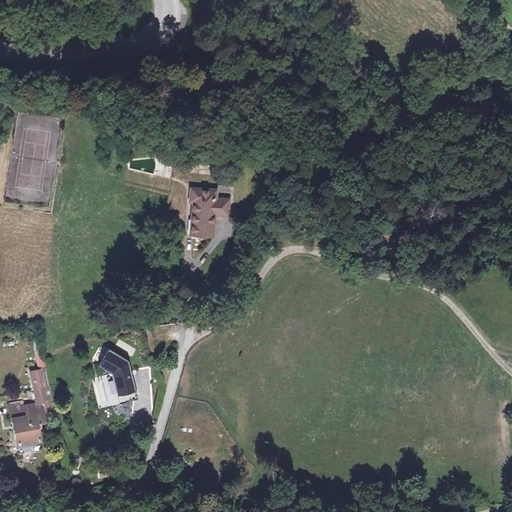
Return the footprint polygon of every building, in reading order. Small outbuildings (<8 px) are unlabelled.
[(197,202),(193,220),(204,222),(202,237),(213,239),(216,218),(230,220),(232,204),(218,203),(220,192),(195,188),(194,202),(197,202)] [(204,222),(193,220),(191,235),(202,237),(204,222)] [(112,349),(101,365),(116,375),(117,378),(115,378),(119,396),(138,392),(131,361),(112,349)] [(41,369),(47,368),(44,356),(37,358),(41,369)] [(50,387),(47,368),(41,369),(33,371),(37,390),(50,387)] [(50,387),(37,390),(39,403),(43,402),(45,415),(55,413),(50,387)] [(46,421),(43,402),(39,403),(27,404),(26,398),(10,401),(12,417),(15,416),(21,443),(42,439),(40,429),(44,429),(43,424),(41,422),(46,421)]
